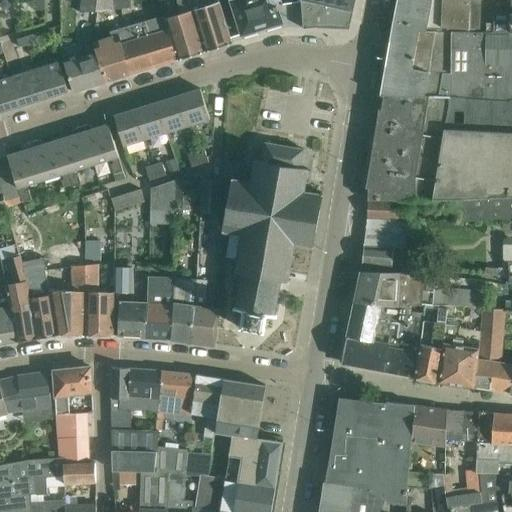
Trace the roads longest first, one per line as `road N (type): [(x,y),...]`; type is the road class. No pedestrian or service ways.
road 1 (residential): [(366,63),(265,50),(0,131)]
road 2 (secondary): [(315,375),(361,100)]
road 3 (residential): [(315,375),(103,350)]
road 4 (residential): [(511,402),(315,375)]
road 5 (residential): [(106,511),(103,350)]
road 6 (residential): [(511,122),(463,121),(450,108),(361,100)]
road 7 (secondary): [(293,511),(315,375)]
